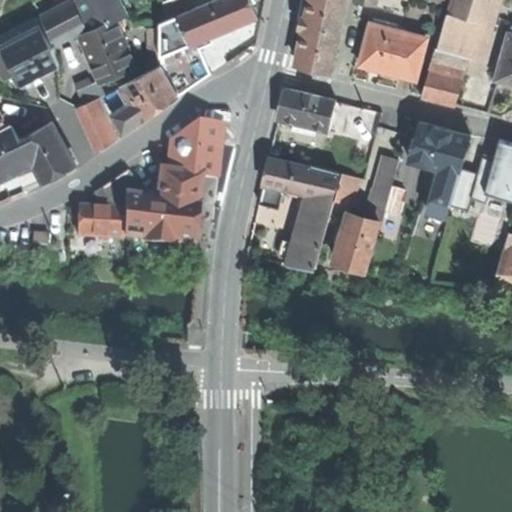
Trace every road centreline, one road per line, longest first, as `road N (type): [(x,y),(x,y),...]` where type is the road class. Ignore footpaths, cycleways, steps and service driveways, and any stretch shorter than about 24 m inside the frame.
road 1 (secondary): [(221,511),(228,253),(263,95)]
road 2 (residential): [(263,95),(217,92),(79,181),(0,219)]
road 3 (residential): [(269,72),(511,132)]
